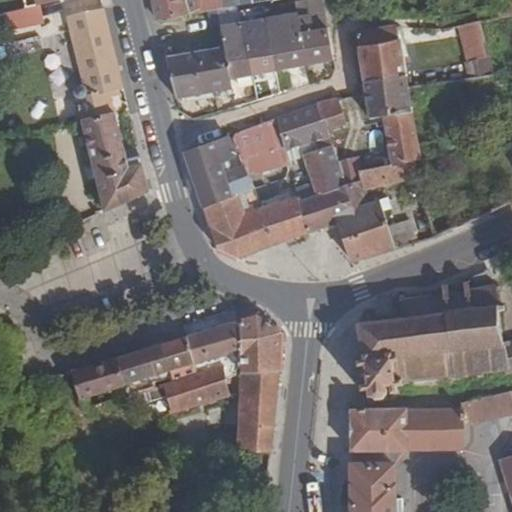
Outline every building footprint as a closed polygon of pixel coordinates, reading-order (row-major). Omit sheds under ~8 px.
[(22,0),(25,12),(78,0),(22,0)] [(150,0),(156,23),(207,14),(218,12),(224,11),(252,6),(250,0),(150,0)] [(308,0),(295,3),(297,16),(307,68),(333,63),(321,0),(308,0)] [(239,13),(241,24),(251,78),(276,74),(266,21),(264,8),(239,13)] [(123,91),(103,11),(66,20),(81,85),(78,86),(75,88),(74,89),(73,91),(73,93),(73,95),(80,126),(116,117),(111,94),(123,91)] [(220,28),(226,27),(224,11),(218,12),(220,25),(220,28)] [(210,27),(220,25),(218,12),(207,14),(210,27)] [(297,16),(266,21),(276,74),(307,68),(297,16)] [(224,48),(230,83),(243,80),(251,78),(241,24),(226,27),(220,28),(224,48)] [(467,62),(488,59),(480,24),(458,28),(467,62)] [(357,35),(359,49),(363,85),(406,78),(398,30),(398,28),(357,35)] [(224,48),(164,59),(175,102),(212,95),(214,100),(233,96),(232,91),(230,83),(224,48)] [(464,62),(467,80),(492,76),(488,59),(467,62),(464,62)] [(252,86),(251,78),(243,80),(244,87),(252,86)] [(412,113),(408,88),(406,78),(363,85),(368,119),(382,117),(393,166),(414,162),(422,161),(412,113)] [(318,104),(328,132),(346,126),(339,100),(318,104)] [(253,206),(238,212),(239,216),(224,222),(222,218),(207,224),(217,252),(239,263),(308,237),(296,205),(346,188),(338,165),(330,139),(318,104),(234,135),(242,156),(247,172),(249,177),(292,165),(287,152),(304,147),(306,155),(302,156),(312,186),(294,193),(296,197),(255,212),(253,206)] [(127,161),(116,117),(80,126),(104,213),(148,194),(139,158),(127,161)] [(183,154),(202,210),(232,199),(254,191),(249,177),(247,172),(226,179),(221,166),(237,160),(236,158),(228,137),(187,152),(183,154)] [(338,165),(346,188),(360,184),(361,173),(358,159),(338,165)] [(360,184),(362,190),(418,178),(414,162),(393,166),(361,173),(360,184)] [(308,237),(336,226),(333,218),(366,206),(364,200),(362,190),(360,184),(346,188),(296,205),(308,237)] [(202,210),(207,224),(222,218),(224,222),(239,216),(238,212),(232,199),(202,210)] [(378,202),(381,213),(389,210),(385,199),(378,202)] [(333,218),(336,226),(350,266),(394,252),(387,231),(381,213),(378,202),(371,205),(366,206),(333,218)] [(387,231),(394,252),(416,245),(409,223),(387,231)] [(394,320),(358,325),(362,360),(357,361),(358,368),(363,368),(365,385),(360,385),(360,392),(366,392),(366,397),(374,402),(382,400),(386,395),(396,394),(396,381),(402,381),(402,385),(451,379),(452,382),(458,381),(458,379),(472,377),(473,379),(481,378),(482,375),(504,373),(506,377),(511,376),(511,375),(511,341),(502,343),(499,312),(504,311),(503,306),(498,306),(496,285),(461,290),(460,285),(450,286),(451,295),(400,302),(399,298),(395,299),(396,302),(392,303),(394,320)] [(184,327),(187,337),(188,337),(235,322),(233,312),(184,327)] [(241,364),(279,370),(281,336),(253,316),(244,319),(242,350),(241,364)] [(188,337),(197,364),(242,350),(244,319),(235,322),(188,337)] [(197,364),(188,337),(187,337),(164,344),(169,373),(180,369),(197,364)] [(116,359),(125,387),(169,373),(164,344),(116,359)] [(242,350),(197,364),(180,369),(183,381),(221,368),(222,368),(241,371),(241,364),(242,350)] [(75,372),(84,400),(125,387),(116,359),(75,372)] [(241,364),(241,371),(278,376),(279,370),(241,364)] [(221,368),(183,381),(147,392),(152,405),(169,399),(173,413),(230,396),(222,368),(221,368)] [(237,430),(273,432),(278,376),(241,371),(237,430)] [(511,394),(511,393),(461,405),(461,411),(462,411),(463,426),(511,414),(511,394)] [(461,411),(350,411),(350,453),(463,452),(463,426),(462,411),(461,411)] [(237,430),(236,451),(271,453),(273,432),(237,430)] [(511,458),(501,462),(511,494),(511,458)] [(111,474),(101,496),(142,497),(144,465),(127,464),(123,475),(111,474)] [(394,511),(394,500),(393,466),(352,465),(352,508),(352,511),(394,511)] [(100,498),(98,511),(141,511),(142,497),(101,496),(100,498)]
